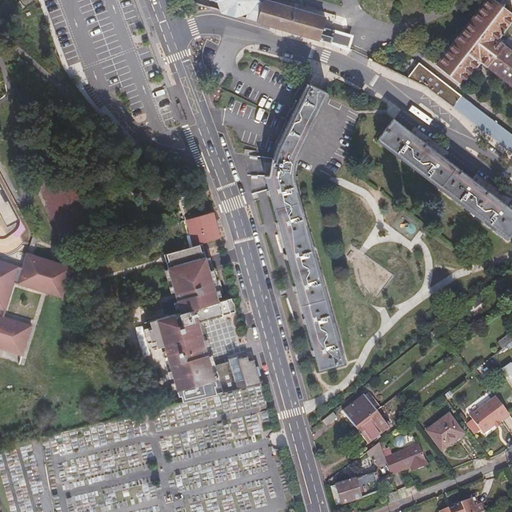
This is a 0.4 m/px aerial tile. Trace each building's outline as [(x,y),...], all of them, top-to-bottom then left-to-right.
[(22,0),(29,17),(39,13),(34,0),(22,0)] [(214,0),(216,2),(218,1),(222,12),(241,18),(337,46),(348,51),(352,40),(333,34),(333,31),(322,28),(324,19),(265,2),(264,3),(256,2),(255,0),(214,0)] [(511,16),(491,0),(488,0),(436,65),(462,85),(479,63),(511,88),(511,53),(496,41),(511,20),(511,16)] [(406,79),(427,89),(438,97),(511,153),(511,134),(418,64),(406,79)] [(265,175),(318,370),(344,363),(299,195),(295,178),(295,167),(297,157),(326,94),(305,84),(277,146),(271,163),(270,176),(265,175)] [(511,234),(511,209),(394,119),(377,141),(507,241),(511,234)] [(183,220),(191,248),(200,245),(219,240),(211,211),(183,220)] [(163,262),(178,316),(141,326),(142,332),(141,340),(142,345),(147,351),(157,349),(173,406),(217,395),(211,372),(199,329),(206,327),(205,321),(233,313),(230,301),(218,305),(202,251),(200,245),(191,248),(162,257),(163,262)] [(0,350),(17,356),(26,327),(0,318),(0,311),(9,284),(45,296),(57,300),(67,271),(38,261),(37,265),(22,260),(19,270),(0,263),(0,350)] [(477,299),(467,307),(475,317),(485,310),(477,299)] [(511,329),(499,340),(504,347),(511,340),(511,329)] [(459,345),(473,362),(479,358),(477,355),(485,349),(473,334),(459,345)] [(211,372),(217,395),(259,385),(252,361),(246,358),(236,361),(235,358),(228,360),(228,363),(219,366),(220,370),(211,372)] [(503,370),(511,382),(511,365),(511,364),(503,370)] [(364,394),(376,410),(381,406),(369,390),(364,394)] [(364,394),(343,410),(355,427),(376,410),(364,394)] [(496,394),(470,414),(484,432),(510,412),(496,394)] [(376,410),(355,427),(367,442),(388,425),(376,410)] [(332,412),(321,420),(326,426),(337,417),(332,412)] [(450,414),(429,431),(444,451),(452,445),(466,434),(450,414)] [(452,445),(444,451),(446,454),(468,437),(466,434),(452,445)] [(384,449),(393,473),(413,467),(416,466),(418,469),(429,465),(421,443),(394,453),(391,446),(384,449)] [(354,480),(360,499),(378,492),(372,473),(354,480)] [(335,487),(342,506),(360,499),(354,480),(335,487)] [(441,510),(442,511),(481,511),(484,511),(480,503),(475,505),(472,497),(454,505),(455,508),(450,509),(449,507),(441,510)]
